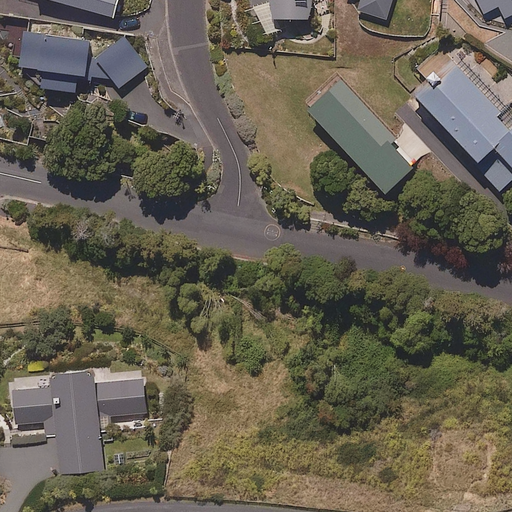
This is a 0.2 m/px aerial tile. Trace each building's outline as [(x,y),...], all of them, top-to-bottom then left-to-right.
[(39,0),(114,19),(118,0),(39,0)] [(273,0),(273,7),(273,21),(290,21),(312,21),(311,0),(273,0)] [(361,0),(357,12),(386,21),(392,0),(361,0)] [(511,0),(477,0),(485,14),(499,7),(505,18),(511,15),(511,0)] [(77,77),(113,82),(120,90),(147,68),(125,39),(99,56),(89,54),(90,43),(25,34),(20,70),(44,74),(41,91),(75,96),(77,77)] [(451,63),(414,98),(500,194),(511,182),(511,130),(511,132),(496,117),(500,114),(451,63)] [(84,389),(82,376),(8,388),(15,430),(47,424),(56,484),(98,477),(89,420),(148,411),(143,379),(84,389)]
